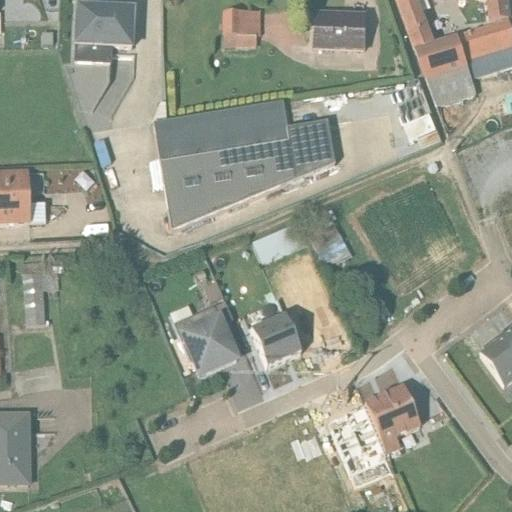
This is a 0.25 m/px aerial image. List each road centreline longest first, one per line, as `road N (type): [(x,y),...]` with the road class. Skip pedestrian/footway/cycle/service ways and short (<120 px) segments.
road 1 (residential): [(404,341),(349,377),(243,424),(189,436)]
road 2 (residential): [(511,479),(404,341)]
road 3 (residential): [(489,237),(505,282),(404,341)]
